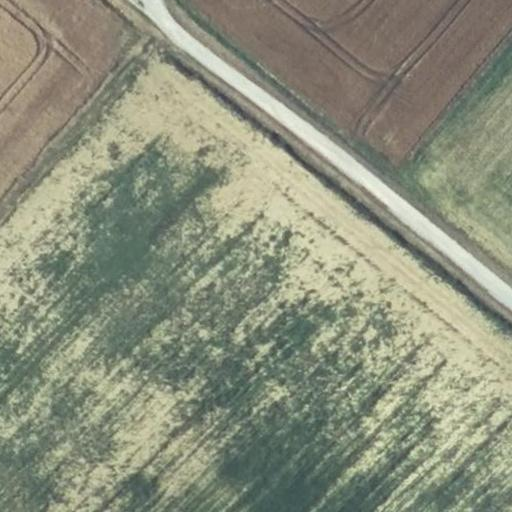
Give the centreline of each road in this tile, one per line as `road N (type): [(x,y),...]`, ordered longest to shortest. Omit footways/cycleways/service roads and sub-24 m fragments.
road 1 (unclassified): [(158,0),(168,31),(511,299)]
road 2 (track): [(0,214),(168,31)]
